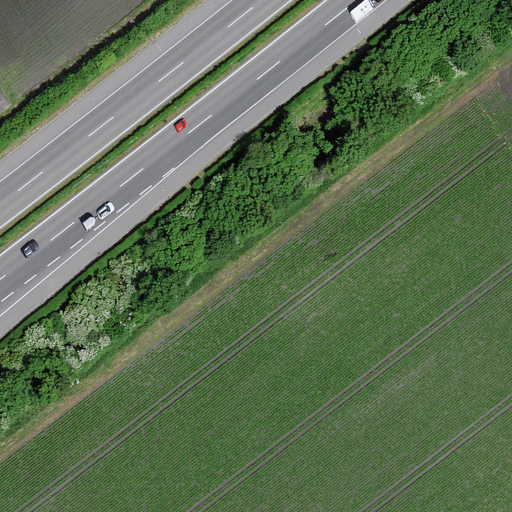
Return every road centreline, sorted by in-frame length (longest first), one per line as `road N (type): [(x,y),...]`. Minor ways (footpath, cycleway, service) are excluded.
road 1 (motorway): [(0,279),(356,0)]
road 2 (motorway): [(261,0),(0,204)]
